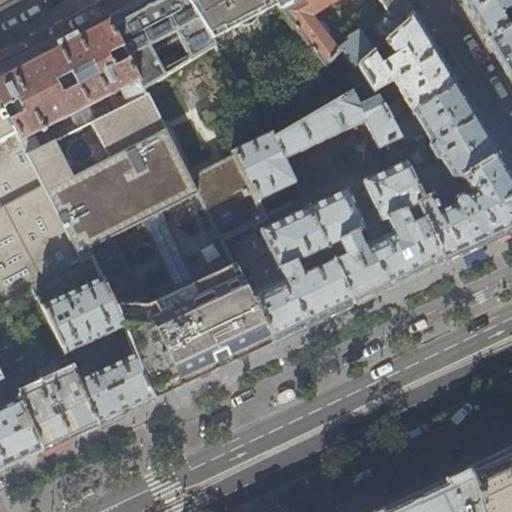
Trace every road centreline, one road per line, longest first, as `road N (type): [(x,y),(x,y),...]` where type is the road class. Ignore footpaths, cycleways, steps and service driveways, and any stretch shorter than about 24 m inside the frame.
road 1 (secondary): [(511,320),(100,511)]
road 2 (residential): [(511,137),(430,0)]
